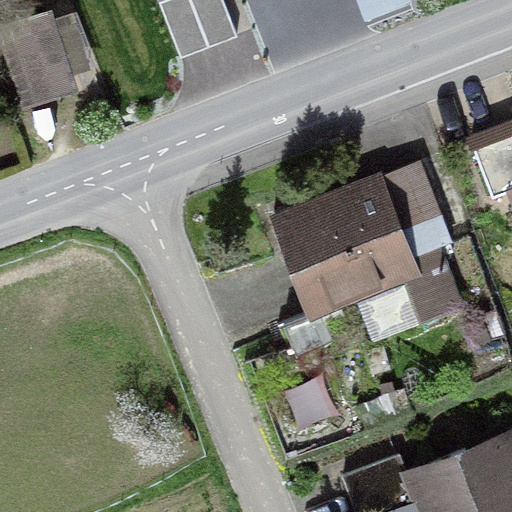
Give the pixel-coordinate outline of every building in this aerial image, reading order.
[(225,0),(159,0),(181,54),(238,31),(225,0)] [(358,0),(364,16),(406,0),(358,0)] [(88,10),(0,42),(0,45),(26,114),(115,81),(88,10)] [(511,131),(490,139),(511,198),(511,131)] [(412,166),(271,217),(309,322),(368,300),(383,341),(465,311),(412,166)] [(403,463),(345,486),(355,511),(511,511),(511,437),(409,479),(403,463)]
